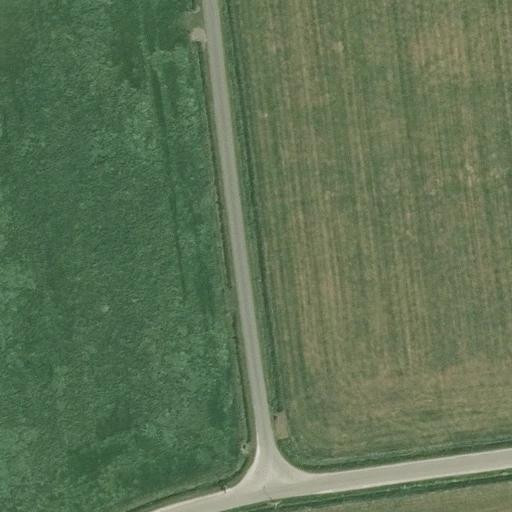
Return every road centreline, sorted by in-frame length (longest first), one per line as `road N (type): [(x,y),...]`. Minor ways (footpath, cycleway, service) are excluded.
road 1 (unclassified): [(271,488),(209,0)]
road 2 (unclassified): [(511,458),(271,488)]
